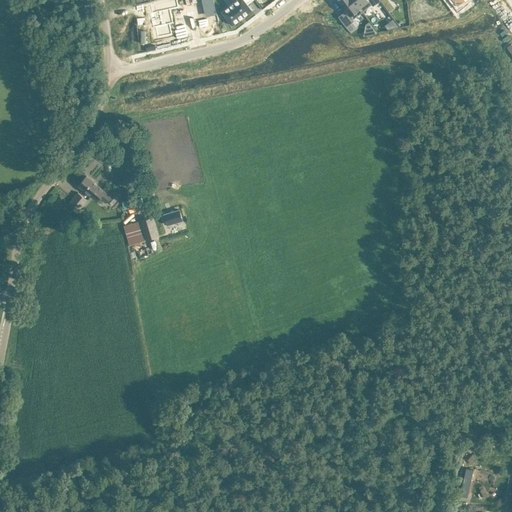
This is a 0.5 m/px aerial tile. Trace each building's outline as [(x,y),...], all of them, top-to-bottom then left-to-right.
[(175,0),(174,0),(173,0),(148,7),(150,15),(148,15),(152,30),(154,29),(156,40),(171,36),(169,29),(168,25),(171,24),(171,22),(168,11),(176,9),(174,1),(175,0)] [(213,0),(203,0),(206,11),(215,9),(216,14),(217,14),(213,0)] [(237,0),(222,12),(232,25),(252,10),(247,4),(252,0),(237,0)] [(338,0),(346,10),(338,16),(346,27),(354,21),(353,19),(363,12),(353,0),(338,0)] [(353,0),(363,12),(372,5),(373,6),(381,1),(380,0),(353,0)] [(448,0),(458,12),(468,4),(465,0),(448,0)] [(394,19),(386,26),(388,30),(400,27),(394,19)] [(366,25),(364,35),(378,32),(370,22),(366,25)] [(79,185),(97,200),(101,196),(108,203),(109,202),(113,206),(121,195),(115,191),(111,196),(86,176),(79,185)] [(77,212),(87,200),(78,192),(68,205),(77,212)] [(184,220),(181,209),(163,214),(168,226),(184,220)] [(142,220),(124,225),(124,226),(129,245),(160,236),(155,217),(142,221),(142,220)] [(466,468),(464,477),(471,479),(473,469),(466,468)] [(462,488),(460,497),(467,498),(469,490),(462,488)]
